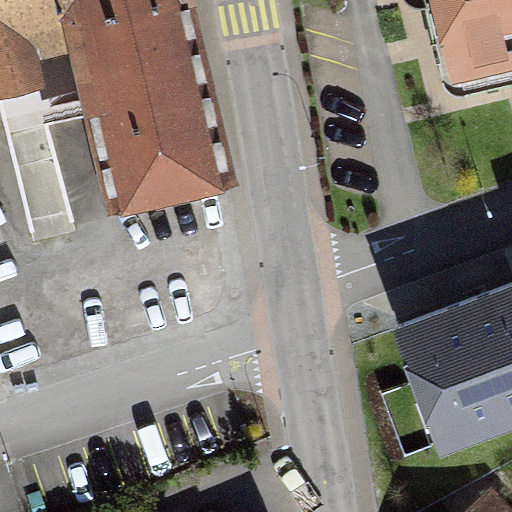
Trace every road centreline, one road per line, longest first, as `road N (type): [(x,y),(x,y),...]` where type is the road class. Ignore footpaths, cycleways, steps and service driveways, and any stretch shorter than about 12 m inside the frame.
road 1 (residential): [(0,437),(304,332)]
road 2 (tertiary): [(242,0),(296,288)]
road 3 (residential): [(296,288),(511,213)]
road 4 (tertiary): [(304,332),(335,511)]
